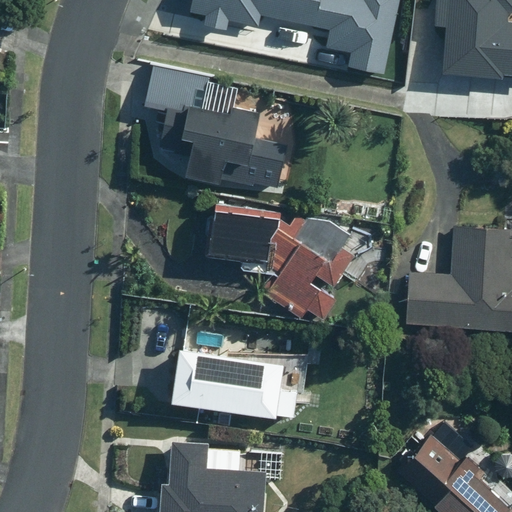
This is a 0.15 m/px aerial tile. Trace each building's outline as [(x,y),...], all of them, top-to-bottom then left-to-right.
[(386,52),(401,0),(204,0),(221,5),(231,0),(233,0),(257,8),(259,0),(291,0),(327,12),(328,29),(359,28),(359,44),(386,52)] [(511,18),(510,18),(511,12),(511,0),(449,0),(445,70),(511,74),(511,18)] [(249,165),(262,112),(234,105),(232,115),(203,108),(211,77),(156,64),(146,104),(184,114),(174,153),(191,157),(186,178),(224,188),(231,161),(249,165)] [(277,265),(281,219),(217,213),(217,216),(203,215),(200,239),(212,240),(210,258),(277,265)] [(310,312),(325,322),(338,301),(312,284),(327,260),(333,265),(323,280),(336,289),(357,256),(343,247),(349,237),(315,214),(310,222),(297,214),(280,240),(295,250),(267,292),(306,317),(310,312)] [(449,272),(409,269),(405,322),(511,329),(511,227),(453,223),(449,272)] [(285,362),(180,347),(172,402),(277,417),(285,362)] [(501,511),(509,504),(426,433),(395,469),(445,511),(501,511)] [(208,439),(170,436),(167,477),(160,476),(156,511),(262,511),(267,469),(206,463),(208,439)]
